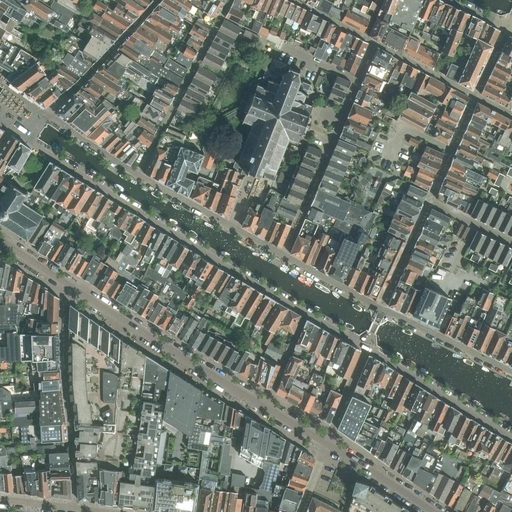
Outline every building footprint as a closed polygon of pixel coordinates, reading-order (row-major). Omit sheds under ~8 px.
[(39,14),(21,3),(15,0),(0,0),(25,15),(35,21),(39,14)] [(46,23),(47,21),(48,19),(39,14),(35,21),(25,15),(0,0),(0,11),(17,22),(24,27),(29,30),(29,29),(39,30),(41,26),(44,21),(46,23)] [(15,0),(21,3),(39,14),(48,19),(47,21),(67,33),(70,28),(66,26),(74,12),(63,6),(59,4),(56,2),(54,0),(49,9),(42,4),(34,0),(15,0)] [(74,12),(82,17),(90,22),(116,39),(123,31),(91,12),(76,3),(71,0),(57,0),(57,1),(74,12)] [(97,0),(97,1),(107,7),(132,23),(138,16),(113,0),(97,0)] [(132,0),(113,0),(138,16),(145,9),(132,0)] [(132,0),(145,9),(153,0),(152,0),(132,0)] [(208,32),(211,26),(200,19),(196,16),(169,0),(162,0),(159,4),(185,19),(208,32)] [(211,26),(216,18),(203,11),(189,3),(184,0),(169,0),(196,16),(200,19),(211,26)] [(191,0),(189,3),(203,11),(207,3),(202,0),(191,0)] [(225,2),(224,2),(220,0),(208,0),(207,3),(203,11),(216,18),(225,2)] [(252,0),(234,0),(225,17),(240,24),(245,13),(237,10),(242,1),(250,5),(252,0)] [(263,0),(252,0),(250,5),(259,10),(263,0)] [(263,22),(271,0),(263,0),(259,10),(251,30),(258,33),(263,22)] [(271,0),(263,22),(267,23),(270,24),(273,16),(280,0),(271,0)] [(286,0),(280,0),(273,16),(276,17),(278,13),(288,18),(295,4),(288,1),(286,0)] [(308,0),(307,4),(316,9),(319,0),(308,0)] [(328,15),(333,3),(326,0),(319,0),(316,9),(328,15)] [(334,0),(333,3),(328,15),(339,20),(344,9),(343,7),(345,0),(334,0)] [(345,0),(343,7),(344,9),(348,9),(352,11),(355,2),(355,0),(345,0)] [(361,0),(356,0),(355,2),(363,6),(367,8),(374,11),(376,6),(361,0)] [(397,0),(383,0),(380,10),(392,14),(397,0)] [(390,21),(411,31),(413,25),(414,26),(424,0),(397,0),(392,14),(390,21)] [(427,20),(435,0),(424,0),(414,26),(416,27),(418,27),(422,17),(427,20)] [(436,0),(435,0),(427,20),(437,23),(445,4),(436,0)] [(125,30),(131,23),(107,8),(107,7),(97,1),(91,10),(125,30)] [(370,20),(374,11),(367,8),(363,6),(355,2),(352,11),(370,20)] [(185,19),(159,4),(152,12),(180,27),(185,19)] [(288,18),(285,23),(291,26),(293,21),(300,24),(306,11),(306,10),(300,7),(295,4),(288,18)] [(452,7),(446,4),(438,24),(444,26),(452,7)] [(458,10),(452,7),(444,26),(450,29),(451,27),(458,10)] [(341,22),(352,27),(359,15),(348,9),(341,22)] [(390,21),(392,14),(380,10),(369,36),(381,42),(387,27),(390,21)] [(470,15),(459,10),(451,28),(451,27),(450,29),(441,51),(441,52),(452,56),(458,43),(470,15)] [(0,11),(0,25),(10,32),(10,33),(22,40),(25,36),(13,28),(17,22),(0,11)] [(307,11),(300,28),(311,33),(311,32),(318,17),(308,11),(307,11)] [(182,41),(187,32),(180,27),(152,12),(146,19),(174,36),(182,41)] [(359,15),(352,27),(363,33),(370,20),(359,15)] [(467,27),(479,33),(484,22),(472,16),(467,27)] [(77,25),(79,26),(110,45),(116,39),(90,22),(82,17),(77,25)] [(329,22),(318,17),(311,32),(322,37),(329,22)] [(169,45),(174,36),(146,19),(139,27),(169,45)] [(208,32),(185,19),(180,27),(187,32),(203,41),(208,32)] [(241,28),(224,19),(218,30),(235,39),(241,28)] [(329,22),(321,38),(325,40),(321,49),(317,47),(314,53),(313,56),(321,59),(324,52),(327,46),(335,28),(336,26),(329,22)] [(484,22),(477,39),(492,47),(500,31),(490,25),(489,25),(484,22)] [(0,37),(5,41),(10,33),(10,32),(0,25),(0,37)] [(77,35),(104,52),(110,45),(79,26),(77,29),(80,31),(77,35)] [(132,35),(165,55),(171,46),(169,45),(139,27),(132,35)] [(272,27),(269,33),(276,36),(278,30),(272,27)] [(381,42),(391,47),(391,46),(402,52),(408,38),(387,27),(381,42)] [(345,34),(335,28),(327,45),(337,50),(339,46),(345,34)] [(229,50),(235,39),(218,30),(213,41),(229,50)] [(203,41),(187,32),(182,41),(198,50),(203,41)] [(354,36),(346,32),(345,34),(339,46),(347,51),(354,36)] [(96,60),(103,53),(71,33),(66,41),(72,45),(96,60)] [(165,55),(132,35),(124,43),(152,60),(159,65),(165,55)] [(433,69),(441,53),(420,43),(421,40),(410,35),(402,52),(402,53),(433,69)] [(368,43),(354,36),(347,51),(351,53),(361,58),(368,43)] [(0,37),(0,59),(5,62),(14,46),(0,37)] [(508,39),(501,52),(511,57),(511,37),(511,38),(508,39)] [(464,69),(458,82),(472,90),(492,47),(477,39),(468,59),(464,69)] [(229,50),(213,41),(207,52),(224,60),(229,50)] [(152,60),(124,43),(117,50),(119,51),(146,69),(152,60)] [(197,51),(182,43),(178,51),(181,53),(193,60),(197,51)] [(91,66),(96,60),(72,45),(68,51),(82,61),(91,66)] [(20,49),(14,46),(5,62),(10,66),(20,49)] [(11,66),(15,69),(17,66),(24,72),(11,83),(21,91),(22,90),(35,80),(44,74),(51,68),(51,67),(43,63),(35,58),(21,49),(20,49),(20,50),(11,66)] [(379,49),(377,50),(372,62),(384,68),(390,55),(379,49)] [(154,85),(156,82),(159,78),(151,72),(146,69),(119,51),(112,58),(153,84),(154,85)] [(224,60),(207,52),(201,62),(218,71),(224,60)] [(511,68),(511,57),(501,52),(496,62),(511,71),(511,69),(511,68)] [(90,67),(66,53),(61,61),(72,69),(82,76),(90,67)] [(193,60),(181,53),(177,61),(189,68),(193,60)] [(347,60),(358,65),(361,58),(351,53),(347,60)] [(382,72),(390,76),(398,60),(390,55),(384,68),(382,72)] [(468,59),(460,56),(456,66),(464,69),(468,59)] [(112,59),(112,58),(105,65),(131,81),(132,81),(149,92),(153,84),(112,59)] [(184,78),(188,70),(169,58),(164,66),(184,78)] [(287,64),(273,59),(269,69),(266,68),(263,77),(253,81),(252,83),(250,82),(249,85),(250,86),(248,92),(245,91),(243,97),(242,97),(240,103),(238,109),(245,111),(245,114),(243,120),(241,119),(241,121),(242,121),(242,122),(252,125),(249,132),(247,132),(247,133),(248,134),(245,141),(244,141),(243,142),(244,142),(241,150),(240,149),(240,150),(241,151),(238,159),(236,158),(236,160),(237,160),(236,162),(237,163),(238,161),(249,165),(248,169),(246,169),(245,170),(247,171),(246,174),(249,175),(249,173),(258,177),(258,178),(259,179),(260,177),(262,177),(263,175),(261,174),(263,170),(272,174),(271,176),(273,176),(274,174),(276,175),(276,174),(275,173),(278,166),(279,167),(280,165),(279,165),(281,157),(283,158),(284,156),(282,156),(285,148),(287,149),(287,147),(286,147),(289,139),(296,142),(295,144),(297,145),(298,143),(300,144),(301,142),(299,142),(302,133),(305,135),(306,129),(308,130),(311,123),(310,122),(312,117),(309,116),(312,108),(314,108),(315,107),(313,106),(313,104),(312,104),(312,106),(303,103),(306,95),(308,96),(309,94),(313,92),(314,93),(315,92),(313,91),(312,88),(312,84),(311,83),(310,84),(300,81),(299,73),(301,71),(300,70),(298,72),(291,69),(290,66),(289,66),(289,67),(286,66),(287,64)] [(163,68),(157,64),(156,63),(152,60),(146,69),(151,72),(159,78),(166,81),(178,88),(183,79),(172,73),(163,68)] [(358,65),(347,60),(343,69),(354,74),(358,65)] [(408,65),(398,60),(390,76),(396,79),(399,72),(404,75),(404,74),(408,65)] [(384,68),(372,62),(367,73),(378,79),(382,72),(384,68)] [(511,71),(496,62),(492,71),(505,78),(508,79),(511,71)] [(458,82),(464,69),(456,66),(450,63),(445,76),(458,82)] [(105,65),(104,64),(97,72),(126,90),(131,81),(105,65)] [(74,83),(81,77),(80,77),(76,74),(61,67),(58,65),(54,70),(59,79),(63,81),(58,85),(66,90),(74,83)] [(418,70),(408,65),(404,74),(404,75),(397,90),(402,92),(405,85),(411,88),(416,78),(415,77),(418,70)] [(11,73),(6,79),(10,83),(11,83),(24,72),(17,66),(15,69),(12,73),(12,72),(11,73)] [(199,66),(194,77),(210,86),(216,75),(199,66)] [(59,79),(54,70),(25,92),(25,93),(35,100),(59,79)] [(416,78),(411,88),(398,118),(423,131),(437,101),(440,96),(446,85),(418,70),(415,77),(416,78)] [(505,78),(492,71),(489,78),(502,85),(505,78)] [(135,96),(126,90),(97,72),(89,80),(104,89),(117,97),(128,105),(135,96)] [(362,84),(380,93),(384,95),(390,84),(378,79),(367,73),(362,84)] [(351,82),(337,76),(333,88),(346,93),(351,82)] [(210,86),(194,77),(188,88),(205,97),(210,86)] [(502,86),(489,78),(486,84),(500,91),(502,86)] [(63,81),(59,79),(35,100),(45,108),(61,94),(66,90),(58,85),(63,81)] [(104,89),(89,80),(82,87),(98,99),(104,89)] [(162,88),(174,95),(175,95),(178,88),(166,81),(163,86),(162,88)] [(380,93),(362,84),(359,91),(378,99),(380,93)] [(500,91),(486,84),(480,94),(503,106),(508,95),(500,91)] [(446,85),(437,101),(446,105),(449,98),(465,106),(468,97),(446,85)] [(98,99),(82,87),(74,94),(86,102),(95,109),(101,103),(101,102),(102,102),(98,99)] [(170,104),(174,97),(173,97),(156,87),(152,94),(154,95),(170,104)] [(205,97),(188,88),(182,98),(199,107),(205,97)] [(346,93),(333,88),(329,98),(342,103),(346,93)] [(378,99),(359,91),(356,97),(377,106),(380,100),(378,99)] [(86,102),(74,94),(56,113),(66,120),(86,102)] [(165,112),(170,104),(154,95),(149,102),(165,112)] [(165,114),(135,96),(128,105),(158,127),(165,114)] [(377,106),(356,97),(354,102),(372,110),(386,115),(388,111),(377,106)] [(199,107),(182,98),(177,109),(193,118),(199,107)] [(465,106),(454,100),(449,111),(451,112),(450,113),(459,118),(465,106)] [(95,109),(86,102),(66,120),(75,128),(87,137),(111,113),(101,103),(95,109)] [(372,110),(354,102),(347,117),(365,125),(372,110)] [(479,103),(476,104),(472,113),(486,120),(485,123),(489,125),(490,122),(492,122),(497,112),(479,103)] [(451,112),(444,109),(439,119),(455,127),(459,118),(450,113),(451,112)] [(120,114),(114,110),(87,137),(99,144),(117,125),(121,122),(117,118),(120,114)] [(508,118),(497,112),(492,122),(503,129),(508,118)] [(486,120),(472,113),(467,125),(481,132),(485,123),(486,120)] [(158,127),(142,115),(136,124),(137,125),(144,130),(154,136),(158,127)] [(455,127),(439,119),(433,115),(431,120),(435,122),(433,125),(451,135),(452,135),(455,127)] [(370,131),(372,128),(347,117),(343,127),(359,134),(375,140),(378,133),(370,131)] [(511,120),(508,118),(503,129),(501,134),(497,132),(491,144),(489,149),(488,150),(486,155),(500,162),(510,143),(511,138),(511,120)] [(99,144),(110,151),(137,125),(132,121),(124,131),(117,125),(99,144)] [(451,135),(433,125),(429,123),(425,132),(448,144),(451,135)] [(491,144),(478,137),(481,132),(467,125),(466,128),(464,133),(477,140),(476,143),(480,145),(489,149),(491,144)] [(359,134),(343,127),(339,137),(360,147),(369,151),(372,146),(357,140),(359,134)] [(144,130),(137,137),(138,138),(140,140),(144,143),(148,147),(153,136),(154,136),(144,130)] [(183,141),(164,133),(159,143),(168,146),(180,150),(181,146),(183,141)] [(477,140),(464,133),(460,142),(477,151),(480,145),(476,143),(477,140)] [(12,136),(9,137),(0,151),(0,156),(9,162),(21,142),(12,136)] [(110,151),(116,155),(130,142),(125,137),(110,151)] [(338,139),(334,149),(351,157),(356,146),(338,139)] [(116,155),(122,159),(132,150),(135,147),(136,149),(138,147),(140,146),(144,143),(140,140),(134,146),(130,142),(116,155)] [(32,150),(21,142),(9,162),(6,165),(8,166),(18,172),(32,150)] [(477,151),(460,142),(456,152),(473,160),(477,151)] [(168,146),(159,143),(145,173),(155,179),(168,146)] [(304,156),(317,162),(322,151),(308,145),(307,147),(304,156)] [(180,150),(168,146),(155,179),(166,185),(180,150)] [(205,155),(181,146),(180,150),(166,185),(188,197),(205,155)] [(427,146),(422,156),(439,163),(444,153),(427,146)] [(351,157),(334,149),(330,159),(347,167),(351,157)] [(130,165),(138,154),(132,150),(122,159),(130,165)] [(213,153),(207,150),(201,165),(208,168),(213,153)] [(473,160),(456,152),(452,160),(452,161),(470,170),(474,161),(473,160)] [(9,162),(0,156),(0,173),(2,175),(8,166),(6,165),(9,162)] [(317,162),(304,156),(300,167),(313,172),(317,162)] [(422,156),(418,167),(420,168),(434,175),(435,173),(439,163),(422,156)] [(330,159),(326,169),(343,177),(347,167),(330,159)] [(465,179),(480,186),(486,188),(490,179),(470,170),(452,161),(448,170),(466,178),(465,179)] [(93,189),(50,162),(34,187),(42,192),(45,194),(56,201),(66,208),(77,214),(78,212),(93,189)] [(297,211),(313,172),(300,167),(298,166),(285,198),(283,197),(280,204),(297,211)] [(408,166),(406,171),(416,175),(431,182),(432,181),(434,175),(420,168),(418,172),(416,171),(416,170),(408,166)] [(231,170),(225,168),(221,178),(222,179),(220,185),(212,181),(204,206),(216,212),(231,170)] [(18,173),(11,169),(5,177),(2,175),(0,173),(0,186),(1,187),(3,188),(6,184),(7,184),(10,180),(18,173)] [(326,169),(321,179),(339,187),(343,177),(326,169)] [(231,170),(216,212),(228,218),(239,187),(240,188),(245,175),(231,170)] [(445,177),(476,192),(480,186),(465,179),(466,178),(448,170),(445,177)] [(406,171),(404,175),(410,178),(410,180),(413,182),(413,183),(413,184),(428,190),(431,182),(416,175),(406,171)] [(212,181),(199,176),(190,198),(204,206),(212,181)] [(442,185),(460,192),(461,189),(475,196),(476,192),(445,177),(442,185)] [(321,179),(317,190),(334,197),(339,187),(321,179)] [(0,186),(0,222),(4,225),(4,227),(5,227),(6,226),(12,230),(11,231),(12,232),(13,231),(19,235),(18,236),(19,237),(20,236),(22,237),(26,240),(25,241),(26,242),(27,240),(36,246),(50,223),(41,218),(43,216),(32,208),(24,203),(30,193),(27,191),(25,193),(12,185),(14,183),(10,180),(7,184),(6,184),(3,188),(1,187),(0,186)] [(405,195),(422,204),(427,192),(410,185),(405,195)] [(463,195),(460,192),(441,185),(437,194),(439,195),(437,199),(457,209),(463,195)] [(42,192),(34,187),(30,193),(24,203),(32,208),(42,192)] [(103,195),(93,189),(78,212),(88,218),(89,217),(103,195)] [(263,207),(253,233),(265,240),(273,220),(276,213),(280,204),(283,195),(269,189),(262,207),(263,207)] [(317,190),(310,207),(337,219),(333,227),(346,232),(341,243),(328,274),(343,282),(361,243),(364,244),(373,224),(369,222),(373,214),(364,210),(361,211),(359,210),(361,205),(349,200),(347,196),(343,198),(342,200),(334,197),(317,190)] [(392,195),(382,191),(380,195),(388,199),(389,202),(391,202),(388,209),(414,222),(418,212),(400,203),(401,200),(392,196),(392,195)] [(113,201),(103,195),(89,217),(94,220),(92,223),(95,225),(93,229),(96,231),(113,201)] [(422,204),(405,195),(403,201),(401,200),(400,203),(418,212),(422,204)] [(487,204),(478,199),(470,216),(479,220),(487,204)] [(124,208),(113,201),(96,231),(107,237),(110,232),(124,208)] [(463,212),(467,214),(471,204),(467,202),(463,212)] [(263,207),(262,207),(258,205),(257,206),(252,203),(242,226),(253,233),(263,207)] [(293,220),(297,211),(280,204),(276,213),(293,220)] [(479,220),(488,225),(496,208),(487,204),(479,220)] [(134,215),(124,208),(110,232),(120,238),(123,234),(134,215)] [(445,226),(449,217),(431,208),(427,217),(445,226)] [(488,225),(498,229),(506,213),(496,208),(488,225)] [(414,222),(387,209),(384,214),(391,217),(389,221),(410,231),(414,222)] [(280,224),(272,243),(281,248),(293,220),(276,213),(273,220),(280,224)] [(511,223),(511,215),(506,213),(498,229),(507,234),(511,223)] [(144,221),(134,215),(123,234),(127,237),(125,241),(123,247),(115,260),(108,256),(108,257),(103,264),(108,266),(114,270),(118,263),(119,263),(125,253),(128,255),(130,253),(130,254),(135,245),(132,243),(144,221)] [(423,228),(438,235),(440,232),(443,233),(446,227),(445,226),(427,217),(423,228)] [(318,224),(305,218),(290,254),(303,260),(318,224)] [(265,240),(272,243),(280,224),(273,220),(265,240)] [(410,231),(389,221),(385,230),(406,240),(410,231)] [(64,230),(53,222),(47,232),(36,249),(55,261),(66,242),(72,233),(65,229),(64,230)] [(154,228),(146,222),(135,240),(142,244),(135,257),(140,260),(147,245),(150,237),(154,228)] [(464,225),(459,222),(453,234),(458,236),(464,225)] [(464,225),(458,236),(464,239),(469,227),(464,225)] [(449,240),(423,228),(418,237),(436,245),(438,242),(447,246),(449,240)] [(164,234),(156,229),(154,232),(141,261),(149,265),(153,255),(164,234)] [(478,252),(486,236),(477,231),(468,248),(478,252)] [(329,236),(321,233),(319,240),(309,264),(315,267),(329,236)] [(172,238),(164,234),(153,255),(160,258),(172,238)] [(376,271),(366,295),(378,301),(386,284),(387,285),(389,280),(388,279),(405,242),(390,234),(374,269),(376,271)] [(478,252),(487,257),(495,240),(486,236),(478,252)] [(319,240),(313,237),(303,260),(309,264),(319,240)] [(442,256),(445,250),(436,245),(418,237),(414,248),(430,255),(431,255),(433,251),(442,256)] [(172,238),(160,258),(157,262),(166,267),(180,243),(172,238)] [(341,243),(329,238),(317,268),(328,274),(341,243)] [(487,257),(496,261),(505,245),(495,240),(487,257)] [(66,242),(55,261),(64,266),(75,247),(66,242)] [(189,249),(180,243),(166,267),(162,274),(167,278),(174,267),(178,270),(189,249)] [(511,248),(505,245),(496,261),(506,266),(511,253),(511,248)] [(85,251),(77,246),(65,267),(73,272),(85,251)] [(423,264),(425,265),(430,255),(414,248),(410,257),(423,264)] [(94,254),(86,250),(85,251),(73,272),(81,277),(94,254)] [(202,257),(190,250),(178,272),(189,278),(190,277),(202,257)] [(99,251),(96,255),(102,259),(100,262),(103,264),(108,257),(99,251)] [(135,257),(130,254),(130,253),(128,255),(125,253),(119,263),(118,263),(114,270),(118,272),(128,278),(115,299),(126,306),(141,280),(131,273),(140,260),(135,257)] [(101,259),(94,254),(81,277),(89,282),(100,262),(101,259)] [(366,259),(360,256),(354,268),(350,266),(343,282),(353,287),(360,271),(366,259)] [(213,264),(202,257),(190,277),(195,281),(194,282),(199,285),(213,264)] [(410,257),(409,258),(405,267),(416,273),(418,273),(419,274),(421,275),(425,265),(423,264),(410,257)] [(1,259),(0,264),(0,306),(6,307),(7,291),(10,265),(1,259)] [(281,264),(272,259),(269,263),(278,269),(281,264)] [(108,266),(103,264),(100,262),(89,282),(97,288),(108,266)] [(223,275),(221,274),(223,271),(213,264),(199,285),(211,293),(223,275)] [(23,274),(10,265),(7,291),(6,307),(6,323),(17,323),(18,305),(23,274)] [(118,272),(114,270),(108,266),(97,288),(106,293),(118,272)] [(162,274),(148,266),(141,280),(126,306),(145,317),(166,280),(167,278),(162,274)] [(415,279),(416,279),(418,273),(416,273),(405,267),(400,279),(411,285),(414,278),(415,279)] [(353,288),(366,295),(376,271),(370,268),(367,274),(360,271),(353,287),(353,288)] [(128,278),(118,272),(106,293),(115,299),(128,278)] [(225,272),(223,275),(211,294),(218,298),(231,276),(225,272)] [(23,274),(18,305),(26,305),(33,281),(23,274)] [(231,276),(218,298),(211,309),(217,312),(222,304),(227,307),(242,282),(231,276)] [(411,285),(400,279),(388,306),(398,311),(410,287),(411,285)] [(424,283),(416,279),(415,279),(411,288),(410,287),(398,311),(399,312),(410,316),(410,314),(420,292),(422,288),(424,283)] [(176,310),(180,305),(187,293),(178,287),(166,280),(145,317),(156,324),(167,305),(176,310)] [(42,287),(33,281),(26,305),(18,305),(18,311),(21,311),(21,313),(24,313),(24,315),(38,315),(38,313),(42,287)] [(225,311),(236,318),(239,313),(253,288),(242,282),(227,307),(225,311)] [(47,321),(48,291),(42,287),(38,313),(41,314),(40,320),(47,321)] [(412,315),(422,320),(428,323),(438,327),(450,299),(424,287),(424,289),(412,315)] [(264,295),(255,289),(241,314),(239,313),(236,318),(233,322),(241,327),(245,318),(249,320),(264,295)] [(48,291),(47,321),(47,322),(58,323),(59,298),(48,291)] [(473,347),(485,353),(503,313),(509,300),(497,294),(473,347)] [(275,301),(264,295),(249,320),(256,325),(254,328),(255,329),(251,336),(256,339),(261,328),(259,327),(275,301)] [(466,297),(461,308),(449,335),(459,340),(469,317),(467,316),(471,306),(475,308),(478,302),(466,297)] [(288,309),(277,302),(263,327),(269,331),(262,342),(267,345),(268,343),(278,325),(288,309)] [(165,329),(176,310),(167,305),(156,324),(165,329)] [(192,312),(180,305),(176,310),(165,329),(177,337),(192,312)] [(140,400),(146,355),(122,340),(70,306),(68,354),(68,374),(71,402),(73,403),(75,422),(115,424),(114,432),(76,430),(75,443),(76,443),(75,455),(77,474),(88,473),(88,468),(97,468),(99,503),(152,510),(157,458),(162,419),(163,416),(165,404),(152,402),(140,400)] [(454,312),(448,309),(439,330),(449,335),(461,308),(457,307),(454,312)] [(300,316),(288,309),(278,325),(293,333),(300,316)] [(202,317),(192,312),(177,337),(186,342),(202,317)] [(470,346),(472,346),(485,315),(481,313),(477,321),(471,318),(461,341),(468,345),(469,343),(471,344),(470,346)] [(485,353),(495,357),(506,334),(501,332),(509,316),(503,313),(485,353)] [(212,322),(202,316),(202,317),(186,342),(196,348),(212,322)] [(307,353),(318,326),(307,320),(295,348),(295,349),(294,352),(298,354),(299,350),(307,353)] [(17,334),(17,323),(6,323),(0,322),(0,333),(7,333),(7,334),(8,334),(17,334)] [(58,333),(58,323),(37,322),(35,332),(58,333)] [(196,348),(229,367),(239,347),(240,346),(231,341),(233,336),(227,333),(220,327),(212,322),(196,348)] [(318,326),(307,353),(306,355),(310,357),(306,365),(312,367),(318,354),(328,332),(318,326)] [(330,360),(339,339),(330,333),(328,336),(319,355),(318,354),(314,362),(320,365),(323,357),(330,360)] [(0,362),(33,361),(32,334),(17,334),(8,334),(8,349),(0,349),(0,362)] [(58,335),(32,334),(33,361),(38,361),(47,360),(59,359),(59,358),(58,358),(58,340),(58,339),(57,339),(57,336),(58,336),(58,335)] [(506,334),(495,357),(507,363),(511,351),(511,336),(506,334)] [(349,344),(339,339),(330,360),(328,364),(338,369),(349,344)] [(283,350),(268,343),(267,345),(264,352),(280,359),(283,350)] [(349,344),(338,369),(336,376),(347,381),(360,350),(349,344)] [(239,347),(229,367),(238,372),(244,359),(247,351),(239,347)] [(157,362),(146,355),(140,400),(152,402),(157,362)] [(304,361),(292,355),(284,373),(308,384),(315,368),(312,367),(306,365),(302,363),(304,361)] [(254,381),(262,385),(264,378),(263,378),(263,376),(266,367),(267,366),(269,361),(269,360),(265,358),(261,356),(259,362),(258,365),(254,381)] [(370,388),(381,362),(371,357),(367,359),(357,384),(369,389),(370,388)] [(59,359),(47,360),(48,370),(60,369),(59,359)] [(238,372),(247,377),(251,362),(244,359),(238,372)] [(47,360),(38,361),(39,381),(60,379),(60,369),(48,370),(47,360)] [(269,361),(267,366),(263,376),(265,377),(262,385),(270,390),(280,366),(269,361)] [(170,370),(158,362),(157,362),(152,402),(165,404),(170,370)] [(251,362),(247,377),(254,381),(258,366),(251,362)] [(392,370),(381,362),(370,387),(370,388),(374,390),(376,386),(383,390),(392,370)] [(202,390),(170,370),(165,404),(163,416),(189,433),(190,424),(194,426),(194,425),(195,424),(202,390)] [(402,376),(392,370),(383,390),(381,395),(390,399),(402,376)] [(298,406),(308,384),(284,373),(276,393),(298,406)] [(323,378),(313,373),(308,384),(298,406),(309,412),(316,394),(315,393),(318,387),(319,387),(323,378)] [(400,411),(414,383),(403,377),(382,421),(386,424),(393,408),(400,411)] [(61,388),(60,379),(39,381),(40,390),(61,388)] [(425,390),(414,383),(412,387),(400,411),(401,411),(396,422),(402,425),(407,428),(422,396),(425,390)] [(369,389),(357,384),(337,429),(370,452),(381,427),(383,423),(379,420),(385,409),(379,406),(379,402),(366,396),(369,389)] [(324,389),(319,387),(318,387),(315,393),(316,394),(309,412),(314,415),(324,389)] [(0,415),(10,414),(15,414),(37,412),(39,412),(39,399),(25,400),(15,400),(11,401),(11,393),(1,388),(0,388),(0,415)] [(62,392),(61,388),(40,390),(41,398),(44,398),(44,399),(63,398),(62,395),(62,392)] [(329,391),(324,389),(314,415),(318,417),(329,391)] [(223,402),(202,390),(195,424),(212,427),(214,418),(220,419),(223,402)] [(341,395),(329,391),(318,417),(329,423),(341,395)] [(439,399),(426,391),(408,431),(422,437),(426,427),(439,399)] [(64,406),(63,398),(44,399),(44,407),(64,406)] [(449,406),(439,399),(426,427),(437,432),(449,406)] [(228,405),(223,402),(220,419),(214,418),(212,427),(211,434),(223,436),(228,405)] [(235,410),(236,409),(228,405),(223,436),(223,437),(223,441),(229,440),(231,440),(232,429),(233,429),(233,427),(235,410)] [(44,407),(45,416),(65,415),(64,406),(44,407)] [(461,413),(451,407),(436,438),(446,444),(447,442),(461,413)] [(244,429),(246,415),(245,415),(244,412),(239,409),(236,410),(236,409),(235,410),(233,427),(239,428),(244,429)] [(470,419),(461,413),(447,442),(457,447),(461,438),(470,419)] [(65,415),(45,416),(37,416),(37,424),(66,423),(65,415)] [(246,416),(246,415),(244,429),(239,428),(237,437),(238,437),(238,438),(236,446),(240,449),(263,461),(264,461),(269,428),(260,423),(259,423),(256,421),(256,420),(246,415),(246,416)] [(189,435),(162,419),(157,458),(152,510),(159,510),(159,511),(167,511),(170,511),(194,511),(203,450),(187,448),(189,435)] [(479,424),(470,419),(461,438),(466,441),(464,445),(469,446),(479,424)] [(75,430),(76,430),(114,432),(115,424),(75,422),(75,430)] [(67,441),(66,423),(37,424),(29,425),(29,443),(67,441)] [(486,429),(479,424),(469,446),(469,447),(467,450),(475,454),(479,444),(486,429)] [(370,452),(378,458),(390,430),(381,427),(370,452)] [(286,439),(269,428),(266,447),(264,461),(280,465),(286,439)] [(493,433),(486,429),(479,444),(485,447),(486,443),(488,442),(493,433)] [(390,430),(378,458),(389,465),(403,435),(390,430)] [(501,437),(493,433),(488,442),(486,443),(485,447),(479,444),(475,454),(488,461),(488,460),(501,437)] [(404,451),(399,449),(390,467),(397,471),(406,452),(409,454),(413,445),(416,439),(406,434),(403,440),(408,442),(404,451)] [(509,442),(501,437),(488,460),(492,462),(487,471),(491,474),(496,466),(509,442)] [(411,455),(402,474),(412,481),(421,460),(421,461),(429,445),(431,446),(431,445),(433,442),(424,438),(423,441),(417,439),(414,445),(413,445),(409,454),(411,455)] [(287,476),(289,477),(291,468),(291,466),(289,464),(295,445),(286,439),(280,465),(277,475),(276,480),(275,483),(283,485),(287,476)] [(511,449),(511,444),(509,442),(496,466),(501,469),(511,449)] [(24,453),(23,443),(5,443),(7,466),(3,467),(4,475),(4,491),(13,492),(12,477),(10,463),(22,462),(21,455),(21,454),(24,453)] [(412,481),(436,497),(443,502),(454,480),(459,470),(453,467),(455,462),(456,460),(442,452),(431,445),(431,446),(429,445),(421,461),(421,460),(412,481)] [(315,459),(296,446),(292,461),(297,463),(299,460),(313,467),(316,461),(315,459)] [(511,472),(511,449),(501,469),(511,474),(511,472)] [(41,454),(41,462),(41,463),(49,463),(65,462),(69,461),(68,452),(41,454)] [(411,455),(409,454),(406,452),(397,471),(402,474),(411,455)] [(23,476),(26,493),(37,495),(35,472),(33,454),(29,455),(28,455),(21,455),(22,462),(24,475),(23,475),(23,476)] [(309,476),(313,467),(299,460),(297,463),(292,461),(291,468),(296,470),(296,469),(309,476)] [(69,461),(65,462),(49,463),(49,471),(49,472),(69,471),(69,461)] [(265,472),(277,475),(280,465),(264,461),(263,461),(262,467),(261,467),(265,472)] [(443,502),(452,507),(464,484),(460,482),(467,468),(455,462),(453,467),(459,470),(454,480),(443,502)] [(99,503),(97,468),(88,468),(90,502),(99,503)] [(306,484),(309,476),(296,469),(296,470),(291,468),(289,477),(306,484)] [(49,472),(49,471),(35,472),(37,495),(51,497),(50,481),(49,472)] [(70,480),(69,471),(49,472),(50,481),(70,480)] [(276,480),(277,475),(265,472),(263,477),(276,480)] [(511,472),(511,474),(500,493),(501,493),(497,500),(511,508),(511,472)] [(90,502),(88,473),(77,474),(79,500),(90,502)] [(26,493),(23,476),(12,477),(13,492),(26,493)] [(303,492),(306,484),(289,477),(287,476),(283,485),(303,492)] [(275,483),(276,480),(263,477),(262,482),(275,485),(275,483)] [(217,481),(202,479),(196,511),(212,511),(216,489),(217,481)] [(72,500),(70,480),(50,481),(51,497),(72,500)] [(472,492),(461,511),(478,511),(481,506),(478,505),(481,498),(477,496),(477,494),(478,495),(484,483),(477,480),(475,485),(472,492)] [(408,511),(401,507),(391,500),(384,496),(374,489),(372,491),(369,489),(367,487),(367,484),(356,481),(352,493),(353,493),(350,504),(355,505),(355,504),(356,503),(370,511),(408,511)] [(273,493),(275,485),(262,482),(259,487),(260,488),(262,491),(268,492),(273,493)] [(454,508),(459,511),(461,511),(472,492),(475,485),(469,482),(466,485),(465,488),(456,505),(453,508),(454,508)] [(298,504),(303,492),(283,485),(275,483),(275,485),(273,492),(273,495),(278,497),(298,504)] [(235,511),(239,487),(237,486),(234,486),(234,490),(232,492),(230,492),(226,511),(235,511)] [(239,487),(235,511),(241,511),(244,492),(241,491),(241,487),(239,487)] [(254,511),(256,499),(256,498),(257,490),(245,488),(244,492),(241,511),(254,511)] [(219,511),(223,490),(216,489),(212,511),(219,511)] [(226,511),(230,492),(223,490),(219,511),(226,511)] [(268,494),(258,492),(257,492),(256,499),(265,500),(269,501),(271,501),(272,495),(273,493),(268,492),(268,494)] [(341,511),(342,511),(312,496),(306,511),(341,511)] [(287,511),(294,511),(298,504),(278,497),(275,507),(287,511)] [(266,511),(269,501),(265,500),(256,499),(254,511),(266,511)] [(486,503),(480,511),(493,511),(494,507),(486,503)]
